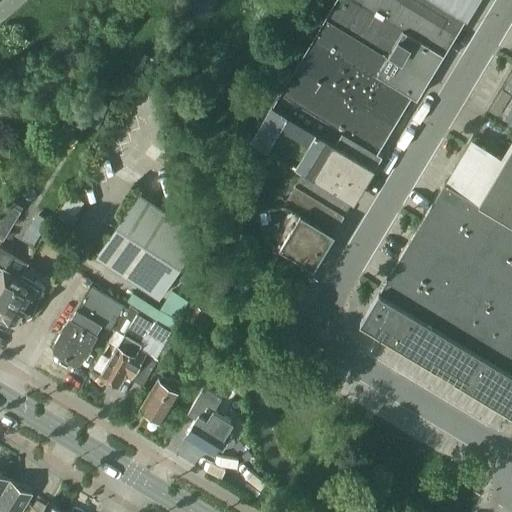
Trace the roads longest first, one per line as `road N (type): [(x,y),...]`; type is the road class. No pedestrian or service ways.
road 1 (unclassified): [(511,457),(321,339),(314,319),(508,0)]
road 2 (tertiary): [(131,476),(0,395)]
